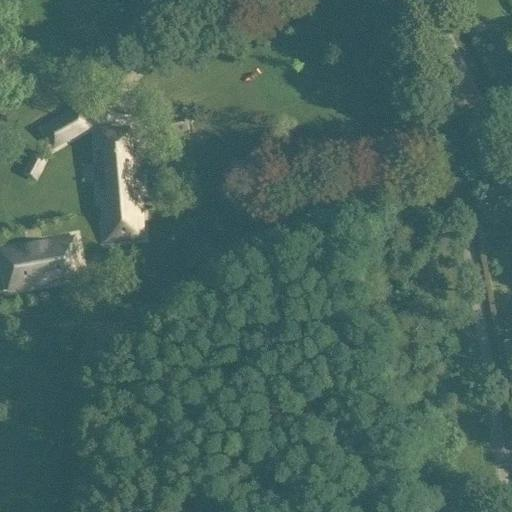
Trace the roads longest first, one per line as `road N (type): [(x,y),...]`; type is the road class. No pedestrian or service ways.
road 1 (unclassified): [(497,511),(446,112),(453,66)]
road 2 (unclassified): [(511,182),(453,66)]
